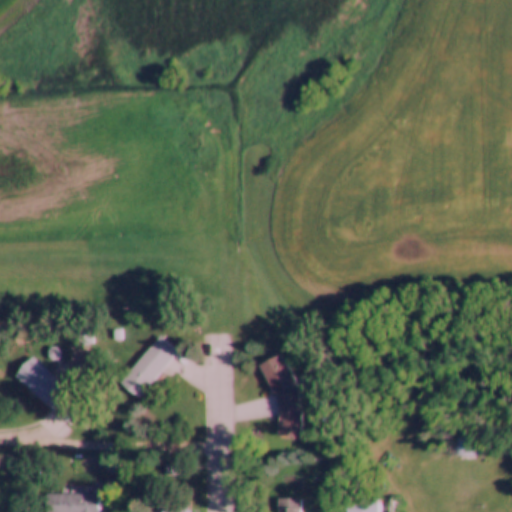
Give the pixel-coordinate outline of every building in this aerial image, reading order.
[(122,381),(140,398),(180,353),(162,337),(122,381)] [(277,405),(278,438),(300,438),(299,396),(280,353),(259,363),(277,405)] [(15,375),(46,406),(64,387),(33,357),(15,375)] [(99,511),(99,494),(44,494),(44,511),(99,511)] [(276,511),(301,511),(302,499),(277,499),(276,511)] [(378,511),(379,502),(345,502),(345,511),(378,511)]
